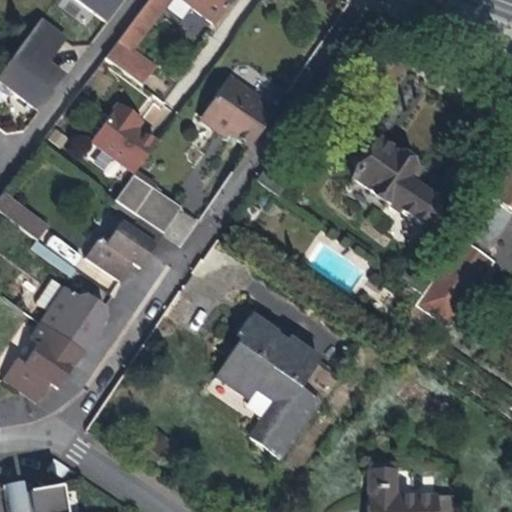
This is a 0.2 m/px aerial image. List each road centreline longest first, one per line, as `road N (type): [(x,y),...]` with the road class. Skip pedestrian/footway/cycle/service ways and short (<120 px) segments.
road 1 (unknown): [(202,251),(376,0)]
road 2 (residential): [(56,435),(171,263)]
road 3 (residential): [(56,435),(177,511)]
